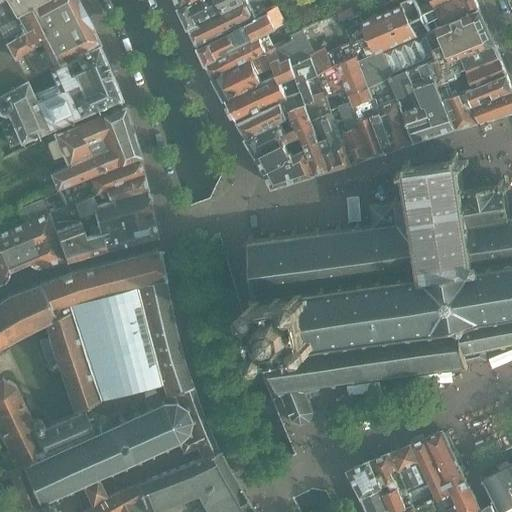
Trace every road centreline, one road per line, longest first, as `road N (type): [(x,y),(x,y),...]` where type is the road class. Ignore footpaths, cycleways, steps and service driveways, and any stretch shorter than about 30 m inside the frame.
road 1 (residential): [(89,0),(144,121),(171,237),(232,215)]
road 2 (residential): [(232,215),(244,159),(163,0)]
road 3 (residential): [(232,215),(369,166)]
